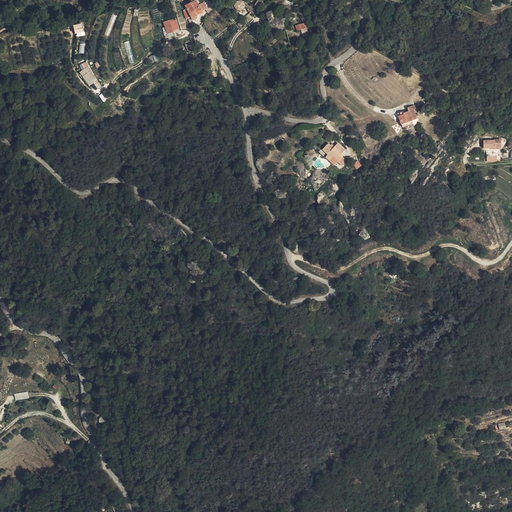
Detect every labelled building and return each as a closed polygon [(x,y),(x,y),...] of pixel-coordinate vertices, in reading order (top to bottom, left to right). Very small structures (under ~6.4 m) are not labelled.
[(199,4),(202,2),(200,0),(187,0),(194,13),(199,10),(198,8),(200,6),(199,4)] [(242,0),(239,0),(233,5),(237,12),(246,6),(242,0)] [(173,31),(179,28),(172,16),(166,20),(173,31)] [(74,25),(76,37),(85,35),(82,23),(74,25)] [(100,88),(87,61),(79,65),(82,70),(80,71),(87,86),(94,83),(97,89),(100,88)] [(98,96),(104,102),(107,99),(101,93),(98,96)] [(407,114),(402,115),(401,114),(398,115),(399,117),(397,118),(400,127),(410,123),(415,122),(412,112),(414,112),(413,107),(406,110),(407,114)] [(336,139),(334,137),(331,135),(326,141),(330,145),(335,150),(338,147),(342,151),(340,153),(345,158),(350,152),(344,146),(348,142),(341,134),(337,138),(336,139)] [(493,143),(482,143),(483,151),(500,151),(500,141),(493,142),(493,143)] [(353,164),(357,169),(361,165),(357,160),(353,164)] [(14,394),(15,400),(29,398),(28,392),(14,394)]
